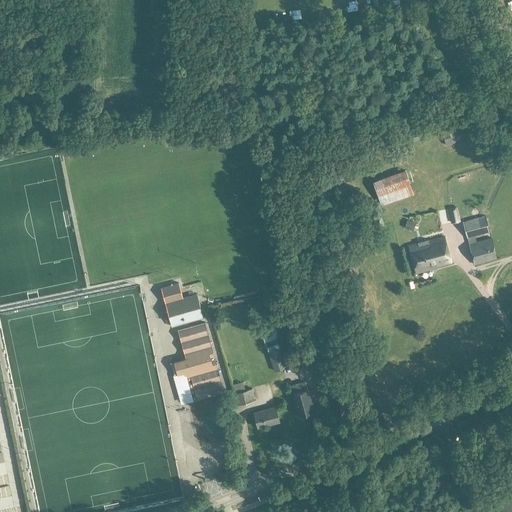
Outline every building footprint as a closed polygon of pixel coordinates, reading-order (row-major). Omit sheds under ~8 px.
[(480,119),(442,131),(446,145),(485,133),(480,119)] [(432,124),(409,130),(412,142),(435,135),(432,124)] [(349,166),(330,172),(332,180),(351,174),(349,166)] [(409,185),(405,171),(373,182),(378,196),(409,185)] [(333,189),(312,195),(321,228),(342,220),(333,189)] [(458,207),(448,208),(451,223),(461,221),(458,207)] [(486,215),(463,222),(467,238),(490,232),(486,215)] [(375,219),(378,227),(384,225),(381,217),(375,219)] [(404,228),(412,231),(415,223),(407,220),(404,228)] [(445,236),(409,246),(416,273),(432,268),(432,267),(452,261),(445,236)] [(491,239),(469,245),(474,265),(496,259),(491,239)] [(291,281),(287,260),(269,264),(273,284),(291,281)] [(280,283),(270,286),(272,293),(282,289),(280,283)] [(197,294),(165,303),(172,326),(204,318),(197,294)] [(186,358),(174,362),(178,374),(184,373),(186,377),(191,375),(197,399),(224,392),(205,322),(178,330),(186,358)] [(279,336),(277,326),(262,328),(264,338),(279,336)] [(316,356),(320,350),(322,345),(314,340),(312,346),(308,352),(316,356)] [(276,344),(274,345),(267,347),(266,342),(264,343),(274,371),(284,368),(276,344)] [(233,385),(235,393),(244,391),(242,382),(233,385)] [(244,391),(235,393),(231,394),(234,406),(254,401),(251,389),(244,391)] [(308,390),(292,394),(299,416),(314,412),(308,390)] [(262,411),(254,414),(258,427),(266,425),(266,424),(272,423),(279,421),(275,407),(262,411)] [(511,511),(511,499),(503,503),(506,511),(511,511)]
